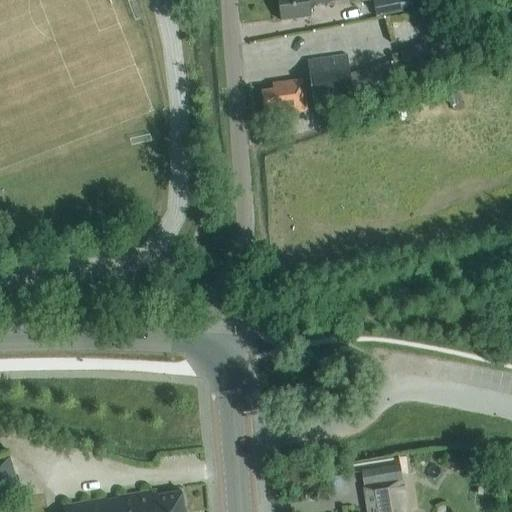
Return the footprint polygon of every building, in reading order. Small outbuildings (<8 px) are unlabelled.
[(309,4),(320,3),(339,0),(278,0),(281,21),(310,17),(309,4)] [(420,11),(417,0),(398,0),(374,5),(376,19),(420,11)] [(436,72),(426,43),(401,52),(411,81),(436,72)] [(355,109),(354,101),(350,75),(347,56),(308,62),(315,115),(355,109)] [(407,84),(400,60),(350,75),(354,101),(407,84)] [(274,91),(262,92),(265,112),(273,111),(274,117),(307,112),(303,81),(273,85),(274,91)] [(462,107),(459,95),(449,97),(453,110),(462,107)] [(0,503),(23,496),(11,458),(0,461),(0,503)] [(364,487),(400,481),(397,465),(362,471),(364,487)] [(385,511),(384,501),(391,499),(389,485),(364,489),(368,511),(385,511)] [(185,511),(183,492),(158,496),(157,491),(63,507),(64,511),(185,511)]
